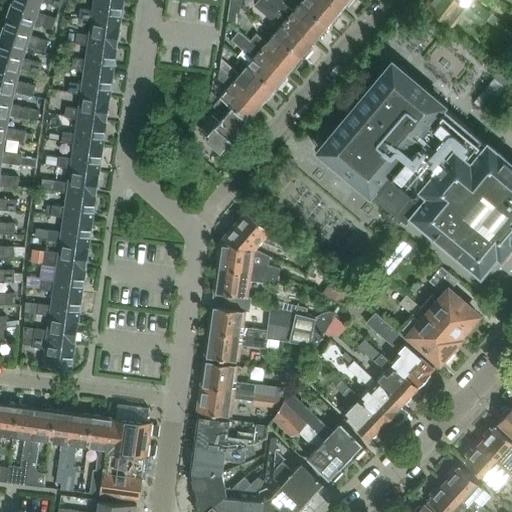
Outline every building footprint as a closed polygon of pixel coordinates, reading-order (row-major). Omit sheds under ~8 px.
[(56,18),(37,11),(38,7),(41,0),(13,0),(10,11),(34,19),(33,22),(53,29),(56,18)] [(93,0),(93,10),(80,8),(79,19),(91,21),(91,19),(119,23),(122,0),(93,0)] [(241,6),(233,0),(230,0),(228,21),(239,29),(241,6)] [(273,33),(302,59),(312,47),(309,44),(313,40),(285,16),(264,0),(257,0),(253,6),(266,17),(271,17),(280,24),(273,33)] [(264,0),(285,16),(313,40),(316,36),(319,39),(329,27),(299,2),(292,11),(282,3),(281,0),(264,0)] [(329,0),(300,0),(299,2),(329,27),(339,15),(336,12),(340,8),(329,0)] [(329,0),(340,8),(343,4),(346,7),(351,0),(329,0)] [(486,20),(459,0),(428,0),(428,4),(426,6),(453,26),(463,13),(481,26),(486,20)] [(459,0),(486,20),(487,19),(491,13),(473,0),(459,0)] [(49,40),(29,34),(33,22),(34,19),(10,11),(2,34),(27,42),(26,45),(46,51),(49,40)] [(491,13),(487,19),(494,25),(498,18),(491,13)] [(91,19),(91,21),(89,34),(76,32),(76,34),(75,43),(88,45),(88,44),(115,47),(119,23),(91,19)] [(252,58),(246,64),(276,90),(286,78),(283,76),(286,71),(258,47),(250,40),(240,33),(238,31),(231,40),(252,58)] [(68,33),(67,42),(75,43),(76,34),(68,33)] [(293,69),(302,59),(273,33),(272,34),(265,42),(255,34),(250,40),(258,47),(286,71),(290,67),(293,69)] [(42,62),(23,57),(26,45),(27,42),(2,34),(0,41),(0,59),(20,65),(19,68),(39,74),(42,62)] [(88,45),(86,59),(73,57),(71,68),(84,70),(84,68),(112,72),(115,47),(88,44),(88,45)] [(238,73),(220,58),(219,68),(232,79),(260,102),(263,98),(266,101),(276,90),(246,64),(238,73)] [(36,85),(17,79),(19,68),(20,65),(0,59),(0,84),(14,88),(14,91),(46,99),(48,91),(36,87),(36,85)] [(511,162),(487,142),(393,63),(320,149),(393,211),(392,213),(399,219),(401,217),(406,220),(411,214),(480,272),(497,253),(501,256),(511,243),(511,242),(511,162)] [(84,68),(84,70),(82,84),(70,82),(68,93),(81,95),(81,93),(109,97),(112,72),(84,68)] [(232,79),(219,68),(217,79),(226,87),(218,96),(219,97),(221,95),(247,118),(247,117),(250,120),(259,109),(256,107),(260,102),(232,79)] [(475,100),(474,102),(489,115),(490,113),(510,90),(511,87),(511,79),(500,70),(494,77),(475,100)] [(0,109),(9,111),(9,115),(28,119),(29,117),(31,107),(11,103),(12,98),(14,91),(14,88),(0,84),(0,109)] [(81,93),(81,95),(79,108),(66,106),(64,117),(77,119),(77,117),(105,121),(109,97),(81,93)] [(212,114),(207,120),(201,127),(207,132),(205,134),(205,133),(201,137),(201,138),(218,152),(220,149),(229,139),(229,138),(232,141),(235,137),(244,127),(241,124),(247,118),(221,95),(219,97),(212,105),(223,115),(218,119),(212,114)] [(31,107),(29,117),(39,120),(41,110),(31,107)] [(27,131),(6,127),(9,115),(9,111),(0,109),(0,134),(5,135),(4,138),(24,142),(27,131)] [(77,117),(77,119),(75,132),(62,131),(61,142),(74,144),(74,142),(102,146),(105,121),(77,117)] [(23,154),(1,150),(2,144),(4,138),(5,135),(0,134),(0,158),(0,161),(36,167),(37,158),(23,156),(23,154)] [(74,144),(72,157),(59,155),(57,166),(70,168),(70,166),(98,170),(102,146),(74,142),(74,144)] [(57,165),(59,157),(46,155),(45,163),(57,165)] [(0,185),(19,188),(20,176),(0,173),(0,161),(0,158),(0,185)] [(70,168),(68,182),(42,178),(41,189),(67,192),(67,191),(95,195),(98,170),(70,166),(70,168)] [(67,192),(65,206),(43,203),(42,214),(63,217),(64,216),(91,220),(95,195),(67,191),(67,192)] [(17,200),(0,197),(0,209),(16,211),(17,200)] [(273,229),(271,232),(247,212),(245,214),(242,215),(238,219),(238,223),(231,230),(228,231),(224,235),(224,239),(222,241),(222,243),(255,248),(262,241),(282,249),(287,242),(273,229)] [(63,217),(61,231),(48,229),(47,238),(47,239),(60,241),(60,240),(88,244),(91,220),(64,216),(63,217)] [(0,233),(14,234),(15,222),(0,221),(0,233)] [(36,227),(35,236),(47,238),(48,229),(36,227)] [(60,240),(60,241),(58,252),(45,250),(45,254),(44,264),(56,266),(57,265),(84,269),(88,244),(60,240)] [(402,240),(395,248),(404,255),(407,258),(414,249),(402,240)] [(280,267),(268,265),(270,256),(255,248),(222,243),(221,245),(219,248),(218,254),(220,257),(219,267),(271,275),(278,275),(287,279),(290,273),(280,269),(280,267)] [(0,257),(14,257),(13,245),(0,245),(0,257)] [(25,245),(13,245),(14,257),(24,257),(25,245)] [(44,264),(45,254),(33,252),(32,262),(44,264)] [(57,265),(56,266),(54,281),(41,279),(40,289),(53,291),(53,289),(81,293),(84,269),(57,265)] [(430,294),(420,306),(458,339),(459,338),(461,340),(472,327),(468,324),(477,314),(450,290),(458,281),(441,266),(428,281),(441,291),(435,298),(430,294)] [(215,292),(225,293),(247,296),(247,295),(250,280),(277,284),(285,285),(288,280),(287,279),(278,275),(271,275),(219,267),(217,277),(215,280),(214,286),(215,289),(215,292)] [(14,269),(0,269),(0,281),(14,281),(14,269)] [(335,279),(326,295),(343,304),(350,292),(335,279)] [(53,289),(53,291),(51,305),(25,301),(25,312),(49,316),(50,314),(77,318),(81,293),(53,289)] [(0,304),(16,304),(15,292),(0,292),(0,304)] [(247,296),(225,293),(215,292),(213,306),(223,307),(246,310),(246,311),(250,311),(252,296),(247,295),(247,296)] [(458,339),(420,306),(406,294),(398,303),(412,315),(401,328),(439,361),(441,359),(444,362),(454,351),(451,348),(458,339)] [(296,305),(294,312),(306,315),(308,308),(296,305)] [(331,322),(314,317),(306,315),(294,312),(270,306),(266,330),(244,327),(246,311),(246,310),(223,307),(213,306),(213,309),(210,311),(209,317),(211,320),(210,331),(242,335),(265,339),(265,338),(317,345),(331,322)] [(331,322),(337,313),(332,312),(327,312),(320,314),(314,317),(331,322)] [(426,361),(406,343),(408,341),(375,312),(366,322),(400,353),(391,363),(391,364),(417,386),(420,383),(423,383),(427,379),(427,375),(429,373),(433,367),(426,361)] [(50,314),(49,316),(47,330),(23,326),(23,337),(33,338),(33,337),(74,343),(77,318),(50,314)] [(0,337),(14,339),(16,326),(8,327),(8,329),(0,329),(0,337)] [(242,335),(210,331),(208,341),(206,344),(205,350),(206,353),(206,356),(239,360),(241,343),(264,347),(265,339),(242,335)] [(32,347),(45,349),(43,364),(70,368),(74,343),(33,337),(33,338),(32,347)] [(417,386),(391,364),(391,363),(368,342),(362,348),(375,359),(373,360),(384,370),(375,380),(401,404),(403,401),(407,402),(410,398),(410,394),(417,386)] [(215,361),(206,360),(205,363),(203,365),(202,371),(203,374),(202,385),(254,393),(255,384),(236,381),(238,364),(215,361)] [(368,387),(359,396),(358,397),(384,421),(385,421),(387,419),(391,419),(394,415),(394,412),(396,409),(401,404),(375,380),(354,360),(347,367),(368,387)] [(342,413),(361,432),(368,438),(370,436),(374,436),(377,432),(377,429),(384,421),(358,397),(359,396),(342,381),(332,372),(326,379),(352,403),(342,413)] [(255,384),(254,393),(280,396),(284,396),(289,388),(264,384),(255,383),(255,384)] [(254,393),(202,385),(200,396),(198,399),(197,405),(199,407),(198,410),(208,412),(231,415),(234,399),(253,401),(254,393)] [(290,390),(283,401),(307,424),(345,461),(351,455),(354,458),(353,459),(354,460),(356,459),(355,458),(364,448),(365,449),(366,448),(365,446),(364,447),(361,444),(362,443),(355,436),(340,422),(332,430),(290,390)] [(253,401),(252,404),(279,408),(280,396),(254,393),(253,401)] [(283,401),(272,418),(290,436),(299,432),(307,424),(283,401)] [(0,448),(2,435),(13,436),(18,404),(10,402),(7,404),(0,403),(0,448)] [(18,404),(13,436),(24,438),(21,460),(29,461),(36,408),(27,407),(26,405),(18,404)] [(147,457),(149,443),(150,443),(151,436),(150,436),(152,424),(148,423),(148,422),(147,422),(148,408),(121,404),(120,404),(118,405),(117,407),(116,417),(115,417),(115,419),(110,419),(102,471),(102,472),(140,477),(145,478),(148,457),(147,457)] [(511,407),(511,409),(507,408),(503,413),(504,416),(498,423),(505,430),(511,435),(511,407)] [(36,408),(29,461),(35,462),(38,440),(50,442),(55,409),(47,408),(44,410),(36,408)] [(55,409),(50,442),(61,443),(55,482),(63,484),(73,414),(65,412),(62,410),(55,409)] [(63,484),(63,489),(73,491),(77,467),(73,466),(76,445),(88,447),(92,414),(84,413),(81,415),(73,414),(63,484)] [(92,414),(88,447),(98,448),(95,469),(102,471),(110,419),(101,418),(100,415),(92,414)] [(189,441),(189,442),(240,449),(253,443),(253,439),(227,435),(230,419),(208,416),(197,415),(195,435),(190,434),(190,436),(195,437),(194,442),(189,441)] [(307,424),(299,432),(309,442),(313,442),(317,446),(306,457),(321,471),(328,478),(329,477),(332,480),(331,481),(333,483),(334,481),(333,480),(342,471),(343,472),(345,470),(343,469),(342,470),(340,467),(345,461),(307,424)] [(253,439),(253,443),(253,445),(267,438),(268,427),(255,425),(253,439)] [(511,472),(511,441),(495,426),(492,429),(490,427),(483,434),(486,436),(480,443),(511,472)] [(268,452),(274,453),(275,450),(277,438),(271,437),(270,442),(269,441),(268,452)] [(188,448),(188,450),(193,450),(190,471),(222,472),(224,459),(238,461),(255,454),(253,445),(253,443),(240,449),(189,442),(189,443),(194,444),(193,449),(188,448)] [(464,460),(495,488),(505,478),(511,484),(511,472),(480,443),(474,450),(471,447),(465,455),(467,457),(464,460)] [(305,504),(323,484),(316,477),(301,461),(293,470),(282,460),(284,458),(275,450),(274,453),(273,477),(281,483),(281,484),(282,484),(305,504)] [(9,467),(7,482),(26,485),(29,464),(29,461),(21,460),(20,466),(10,465),(9,467)] [(29,464),(26,485),(44,487),(46,473),(37,472),(38,470),(35,467),(35,462),(29,461),(29,464)] [(0,481),(7,482),(9,467),(0,466),(0,481)] [(488,511),(483,507),(481,506),(491,495),(459,466),(456,469),(454,467),(447,474),(449,476),(443,483),(475,511),(488,511)] [(102,474),(102,472),(102,471),(95,469),(93,469),(90,493),(99,494),(102,474)] [(225,484),(222,472),(190,471),(185,470),(185,472),(190,473),(197,505),(192,506),(193,507),(197,506),(198,511),(194,511),(204,511),(228,492),(238,484),(238,482),(241,479),(225,484)] [(102,474),(99,494),(137,499),(140,477),(102,472),(102,474)] [(238,484),(228,492),(204,511),(238,511),(235,511),(237,497),(239,497),(239,493),(250,485),(251,484),(244,477),(241,479),(238,482),(238,484)] [(238,511),(263,511),(259,491),(263,481),(258,478),(251,484),(250,485),(239,493),(239,497),(237,497),(235,511),(238,511)] [(282,484),(281,484),(281,483),(271,494),(267,487),(259,491),(263,511),(297,511),(305,504),(282,484)] [(428,500),(435,507),(441,511),(458,511),(462,508),(466,511),(475,511),(443,483),(437,490),(435,487),(428,495),(431,497),(428,500)] [(97,511),(90,511),(83,511),(135,511),(137,505),(99,500),(97,511)] [(428,500),(425,503),(432,510),(434,511),(441,511),(435,507),(428,500)] [(434,511),(432,510),(425,503),(422,506),(418,505),(414,510),(414,511),(434,511)]
